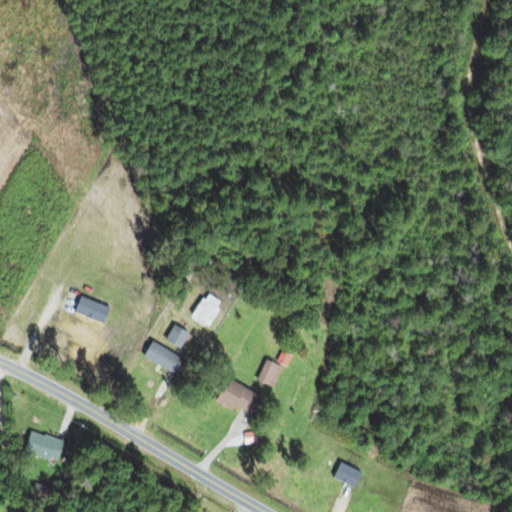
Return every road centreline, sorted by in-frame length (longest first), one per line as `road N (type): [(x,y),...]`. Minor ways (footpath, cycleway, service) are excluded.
road 1 (residential): [(297,511),(0,353)]
road 2 (residential): [(2,354),(15,511)]
